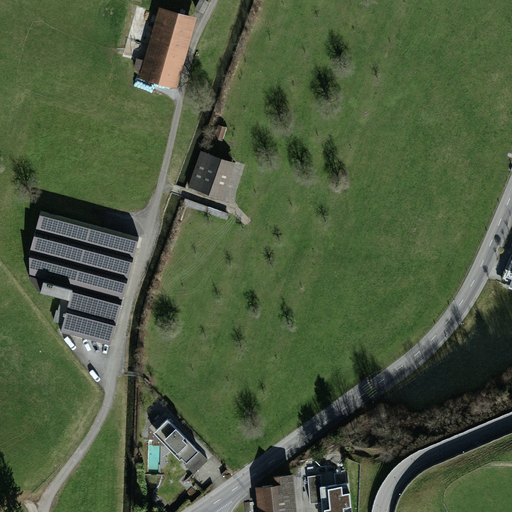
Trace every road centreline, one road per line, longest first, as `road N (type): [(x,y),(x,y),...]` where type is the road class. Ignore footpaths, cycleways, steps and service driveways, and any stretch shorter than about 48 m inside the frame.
road 1 (track): [(40,511),(110,395),(195,43),(215,0)]
road 2 (tertiary): [(207,508),(434,337),(469,287),(511,191)]
road 3 (unclassified): [(511,422),(400,471),(380,511)]
